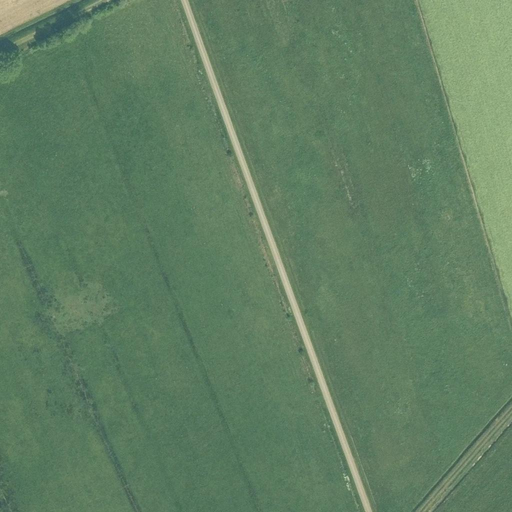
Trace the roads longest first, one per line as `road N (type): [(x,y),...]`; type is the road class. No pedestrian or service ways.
road 1 (unclassified): [(369,511),(184,0)]
road 2 (track): [(511,409),(418,511)]
